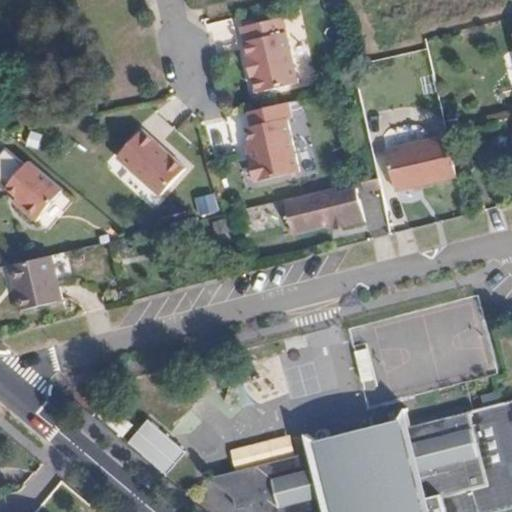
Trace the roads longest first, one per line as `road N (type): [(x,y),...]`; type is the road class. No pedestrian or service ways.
road 1 (residential): [(511,243),(27,367),(9,388)]
road 2 (secondary): [(9,388),(152,511)]
